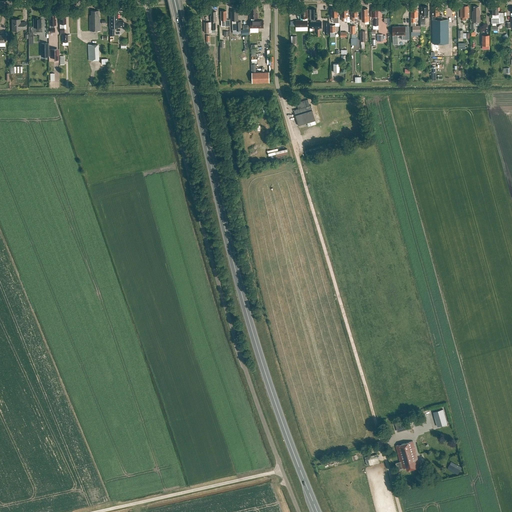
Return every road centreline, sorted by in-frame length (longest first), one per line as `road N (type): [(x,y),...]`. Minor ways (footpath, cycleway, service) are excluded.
road 1 (trunk): [(317,511),(244,307),(174,0)]
road 2 (unclassified): [(275,0),(276,83),(400,511)]
road 3 (unclassified): [(280,470),(219,288),(145,1)]
road 4 (unclassified): [(93,511),(280,470)]
road 5 (unclassified): [(0,3),(145,1)]
